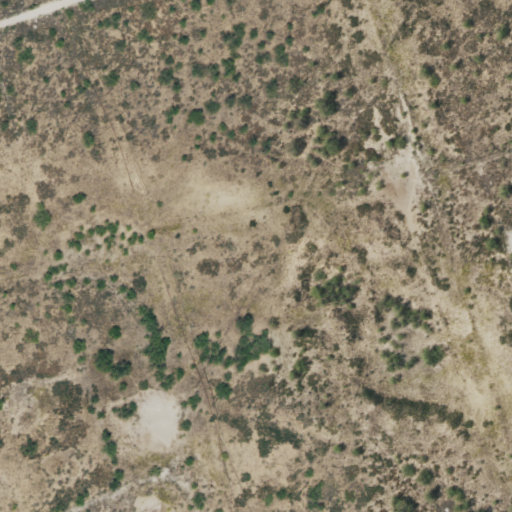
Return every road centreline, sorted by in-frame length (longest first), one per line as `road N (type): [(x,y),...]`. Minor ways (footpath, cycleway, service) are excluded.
road 1 (track): [(173,511),(133,376),(53,305),(0,319)]
road 2 (track): [(53,305),(0,87)]
road 3 (track): [(0,56),(142,0)]
